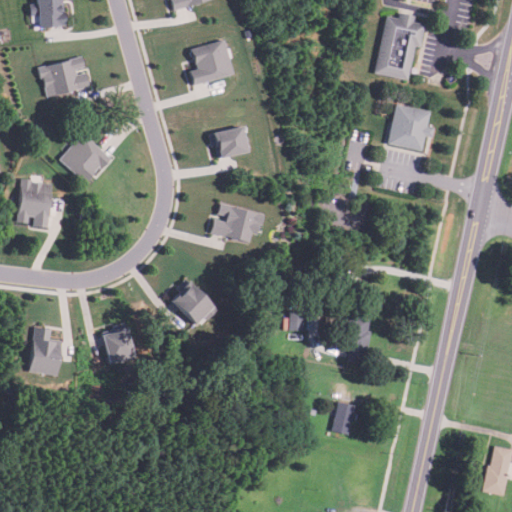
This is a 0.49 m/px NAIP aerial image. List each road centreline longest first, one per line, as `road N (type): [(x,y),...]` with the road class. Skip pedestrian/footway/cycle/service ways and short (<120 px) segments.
road 1 (primary): [(410,511),(508,65)]
road 2 (residential): [(0,273),(89,280),(128,263),(155,234),(162,165),(116,0)]
